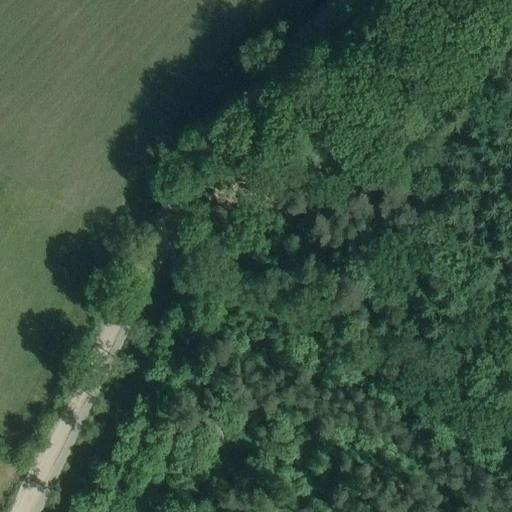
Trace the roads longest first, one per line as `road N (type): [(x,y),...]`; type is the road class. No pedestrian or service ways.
road 1 (track): [(22,511),(172,211),(225,131),(348,0)]
road 2 (track): [(149,254),(511,451)]
